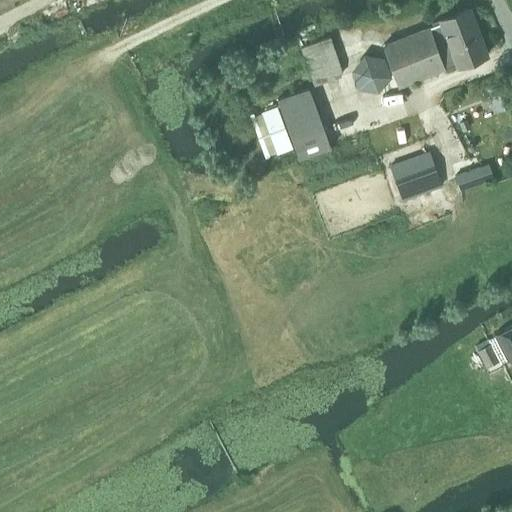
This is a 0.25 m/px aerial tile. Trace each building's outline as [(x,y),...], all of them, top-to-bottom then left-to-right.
[(488,54),(469,7),(431,22),(432,25),(430,26),(446,68),(459,63),(460,65),(488,54)] [(446,68),(430,26),(381,45),(386,58),(393,75),(398,87),(446,68)] [(301,47),(315,84),(343,74),(330,36),(301,47)] [(386,58),(367,56),(357,71),(362,87),(380,90),(393,75),(386,58)] [(511,95),(507,83),(489,89),(499,112),(511,106),(511,95)] [(312,87),(278,100),(298,160),(334,147),(312,87)] [(428,151),(392,165),(405,199),(441,185),(428,151)] [(480,168),(455,176),(461,192),(486,183),(480,168)] [(511,324),(495,333),(509,360),(511,358),(511,324)]
